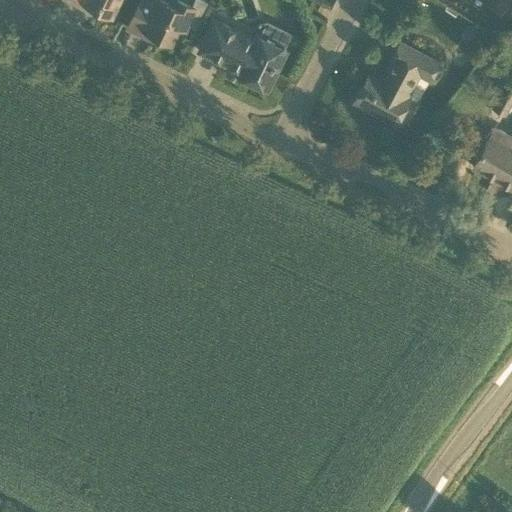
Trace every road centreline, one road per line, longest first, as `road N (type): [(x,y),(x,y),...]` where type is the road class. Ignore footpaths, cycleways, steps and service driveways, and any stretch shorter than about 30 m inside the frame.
road 1 (residential): [(282,142),(0,3)]
road 2 (residential): [(511,254),(282,142)]
road 3 (tertiary): [(412,511),(440,465),(511,380)]
road 4 (residential): [(282,142),(358,0)]
